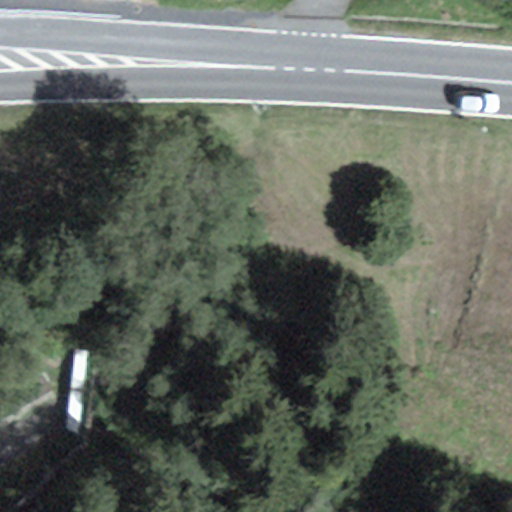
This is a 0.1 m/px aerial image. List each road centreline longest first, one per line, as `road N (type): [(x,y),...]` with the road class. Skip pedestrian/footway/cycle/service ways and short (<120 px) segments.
road 1 (secondary): [(0,67),(304,69)]
road 2 (secondary): [(304,69),(511,86)]
